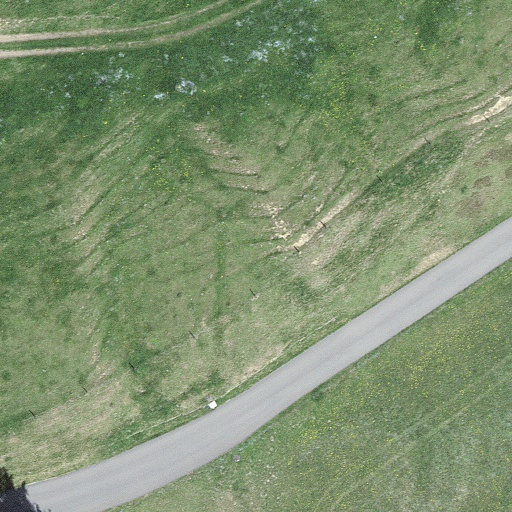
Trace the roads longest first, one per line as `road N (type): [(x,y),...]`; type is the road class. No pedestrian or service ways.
road 1 (unclassified): [(511,240),(233,424),(28,511)]
road 2 (track): [(0,44),(161,31),(240,0)]
